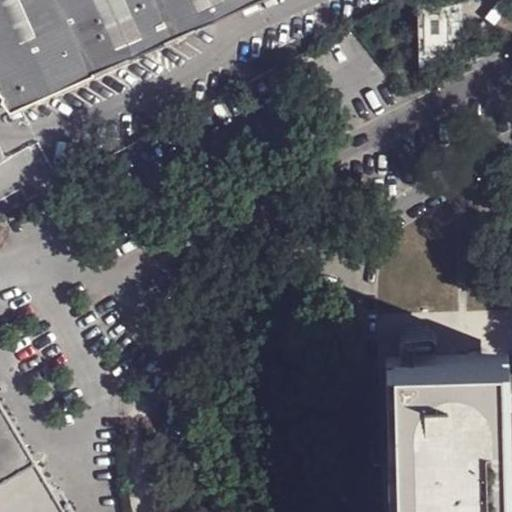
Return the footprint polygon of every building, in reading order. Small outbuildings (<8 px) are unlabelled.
[(95,74),(62,0),(0,0),(0,104),(4,114),(95,74)] [(62,0),(95,74),(259,0),(62,0)] [(447,54),(446,9),(446,8),(445,6),(425,7),(423,9),(425,65),(427,67),(446,65),(447,64),(447,54)] [(511,511),(511,493),(508,351),(414,352),(414,344),(429,344),(431,344),(434,342),(436,340),(437,337),(436,334),(435,331),(432,328),(429,328),(408,329),(406,329),(403,330),(401,333),(400,337),(401,353),(387,354),(390,511),(511,511)] [(0,511),(64,511),(0,403),(0,511)]
